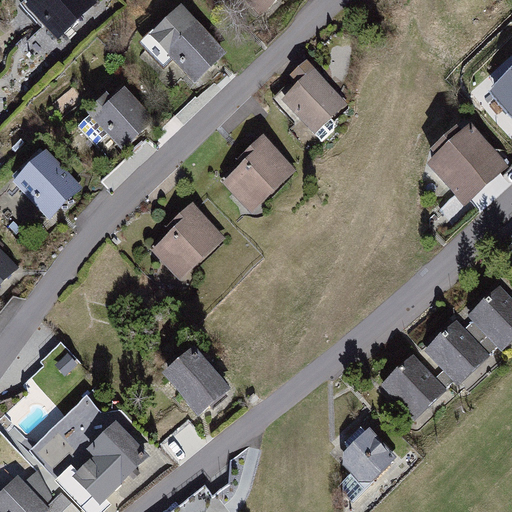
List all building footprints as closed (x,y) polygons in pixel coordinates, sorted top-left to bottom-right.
[(82,0),(37,0),(29,8),(56,39),(90,9),(82,0)] [(273,0),(244,0),(256,14),(273,0)] [(184,17),(156,40),(194,85),(222,63),(184,17)] [(312,72),(275,103),(311,145),(347,114),(312,72)] [(156,127),(124,94),(95,122),(126,155),(156,127)] [(473,132),(428,171),(466,212),(510,171),(473,132)] [(263,150),(225,188),(254,217),(292,179),(263,150)] [(48,159),(19,182),(49,220),(78,196),(48,159)] [(194,216),(153,253),(182,286),(223,249),(194,216)] [(0,254),(0,289),(17,274),(0,254)] [(511,344),(511,304),(501,292),(469,321),(501,356),(511,344)] [(457,326),(427,354),(458,390),(488,361),(457,326)] [(194,357),(165,381),(197,421),(226,398),(194,357)] [(414,365),(387,389),(416,421),(443,397),(414,365)] [(94,455),(72,472),(95,503),(147,463),(118,425),(88,448),(94,455)] [(372,436),(344,459),(369,489),(397,466),(372,436)] [(2,511),(68,511),(65,508),(61,511),(44,511),(26,492),(2,511)]
